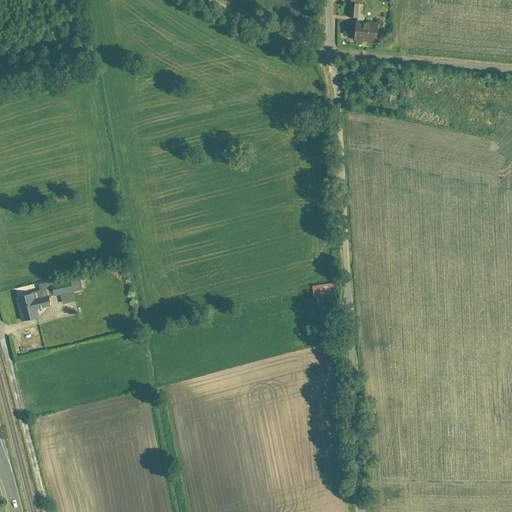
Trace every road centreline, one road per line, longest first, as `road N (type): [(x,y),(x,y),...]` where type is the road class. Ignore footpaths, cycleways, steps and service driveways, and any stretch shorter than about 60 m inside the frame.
road 1 (unclassified): [(333,47),(351,511)]
road 2 (unclassified): [(333,47),(511,71)]
road 3 (unclassified): [(219,0),(333,47)]
